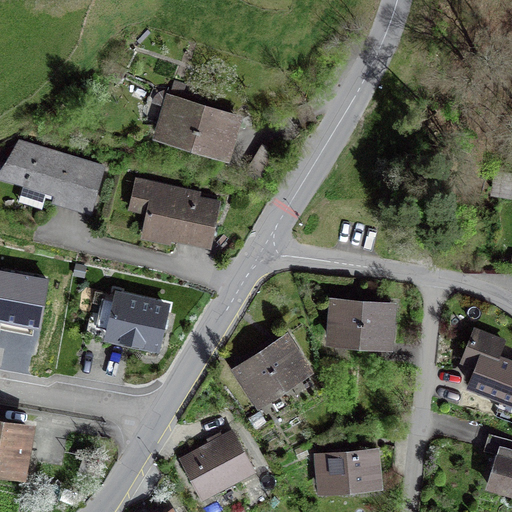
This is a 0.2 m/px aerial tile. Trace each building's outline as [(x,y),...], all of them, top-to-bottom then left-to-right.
[(247,115),(167,97),(156,144),(236,162),(247,115)] [(107,169),(20,143),(0,177),(0,179),(57,196),(55,205),(95,217),(107,169)] [(511,175),(498,173),(494,193),(509,195),(511,183),(511,175)] [(228,196),(138,179),(132,212),(150,216),(146,238),(217,252),(228,196)] [(47,281),(0,272),(0,319),(39,326),(47,281)] [(166,306),(117,295),(108,334),(157,346),(166,306)] [(360,341),(363,303),(334,301),(331,338),(360,341)] [(363,303),(360,341),(389,343),(392,305),(363,303)] [(503,342),(474,330),(462,359),(477,365),(469,384),(511,400),(511,360),(498,355),(503,342)] [(262,353),(283,384),(307,368),(286,337),(262,353)] [(283,384),(262,353),(238,369),(258,400),(283,384)] [(28,428),(0,422),(0,466),(21,470),(28,428)] [(232,432),(182,459),(202,495),(252,468),(232,432)] [(328,456),(319,456),(322,488),(378,484),(375,451),(350,454),(350,453),(342,454),(342,449),(327,451),(328,456)] [(511,456),(498,452),(486,490),(511,497),(511,456)]
